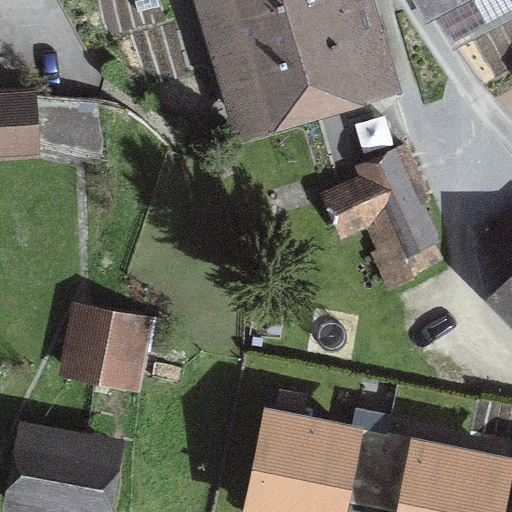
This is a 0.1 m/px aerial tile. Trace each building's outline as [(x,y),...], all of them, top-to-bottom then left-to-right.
[(218,0),(250,108),(324,86),(327,98),(385,81),(374,43),(363,46),(349,0),(218,0)] [(511,0),(432,0),(437,8),(439,7),(456,39),(511,8),(511,0)] [(72,74),(71,97),(34,94),(0,95),(0,149),(37,147),(107,165),(118,100),(107,76),(72,74)] [(398,157),(362,173),(364,177),(328,194),(345,234),(368,224),(378,248),(372,251),(389,287),(418,273),(439,258),(432,243),(438,239),(422,203),(429,200),(407,148),(396,152),(398,157)] [(511,312),(511,215),(487,240),(511,265),(511,284),(498,298),(511,312)] [(140,329),(81,318),(70,372),(129,383),(140,329)] [(336,511),(351,450),(260,429),(241,511),(244,511),(336,511)] [(43,448),(34,496),(88,507),(97,458),(43,448)] [(493,511),(499,488),(404,466),(393,511),(493,511)]
